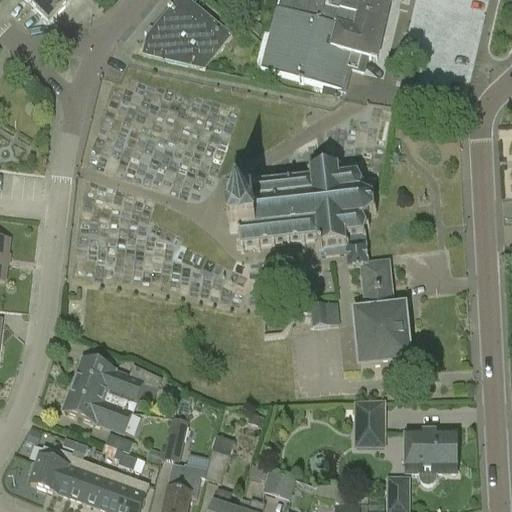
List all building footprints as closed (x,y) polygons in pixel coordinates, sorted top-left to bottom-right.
[(23,0),(49,26),(75,0),(23,0)] [(169,12),(170,13),(154,33),(151,30),(146,36),(149,39),(146,42),(142,59),(199,72),(203,56),(210,47),(220,55),(233,40),(185,0),(180,0),(173,10),(171,9),(169,12)] [(276,13),(270,36),(261,74),(338,95),(338,97),(346,99),(352,76),(365,79),(369,61),(371,62),(386,0),(280,0),(277,13),(276,13)] [(235,209),(226,210),(229,237),(238,236),(240,250),(236,250),(237,252),(240,252),(241,255),(243,255),(243,252),(256,250),(257,254),(259,253),(259,250),(271,248),(272,252),(274,251),(274,248),(287,247),(287,250),(289,250),(289,246),(302,245),(302,248),(304,248),(304,244),(317,243),(318,250),(315,251),(315,252),(318,252),(319,255),(319,257),(320,262),(332,260),(346,258),(347,271),(360,270),(368,269),(368,267),(367,260),(366,249),(346,251),(346,250),(345,241),(364,239),(367,229),(363,223),(374,214),(372,201),(360,195),(362,188),(357,179),(339,181),(338,172),(338,171),(336,171),(336,174),(327,175),(321,175),(312,176),(312,173),(310,173),(310,176),(307,177),(308,178),(311,178),(311,185),(298,187),(297,183),(295,184),(296,187),(283,188),(282,185),(280,185),(280,188),(267,190),(267,186),(265,187),(265,190),(252,191),(252,188),(250,188),(250,191),(236,193),(236,189),(234,189),(234,193),(230,194),(231,196),(234,195),(235,209)] [(0,285),(5,286),(10,244),(0,242),(0,285)] [(360,270),(364,315),(354,316),(360,372),(411,367),(405,311),(395,312),(390,264),(368,267),(368,269),(360,270)] [(294,308),(294,317),(311,317),(313,332),(339,329),(337,308),(311,310),(306,310),(306,308),(302,308),(294,308)] [(130,381),(116,375),(83,363),(73,389),(109,403),(106,412),(121,418),(123,413),(132,417),(143,389),(158,394),(162,383),(134,370),(130,381)] [(124,439),(132,417),(123,413),(121,418),(106,412),(109,403),(73,389),(63,415),(124,439)] [(385,407),(354,408),(355,444),(386,444),(385,407)] [(180,468),(189,426),(172,423),(163,464),(180,468)] [(406,436),(406,476),(418,476),(418,481),(420,486),(422,489),(427,491),(432,489),(435,486),(437,481),(437,477),(456,477),(456,436),(406,436)] [(133,447),(110,438),(106,449),(129,458),(133,447)] [(234,446),(217,441),(205,484),(221,489),(234,446)] [(62,451),(74,455),(76,447),(65,443),(62,451)] [(76,447),(74,455),(85,459),(88,451),(76,447)] [(58,499),(58,498),(57,498),(70,461),(71,461),(72,459),(58,454),(57,456),(44,451),(37,471),(33,469),(30,479),(33,480),(30,489),(58,499)] [(117,468),(125,471),(129,460),(122,457),(117,468)] [(129,460),(125,471),(133,474),(137,463),(129,460)] [(97,470),(71,461),(70,461),(57,498),(58,498),(83,507),(97,470)] [(110,511),(123,480),(97,470),(83,507),(97,511),(110,511)] [(188,511),(191,503),(197,505),(201,481),(171,475),(163,511),(188,511)] [(282,481),(268,476),(262,496),(276,501),(282,481)] [(141,511),(149,489),(123,480),(110,511),(141,511)] [(296,485),(282,481),(276,501),(290,505),(296,485)] [(410,511),(411,482),(387,482),(386,511),(410,511)] [(316,502),(335,510),(339,510),(339,490),(319,490),(316,502)] [(348,490),(339,490),(339,510),(360,510),(367,510),(367,502),(367,501),(348,501),(348,490)] [(229,511),(228,511),(232,499),(217,494),(211,511),(229,511)] [(241,503),(237,511),(264,511),(265,509),(251,505),(251,506),(241,503)]
